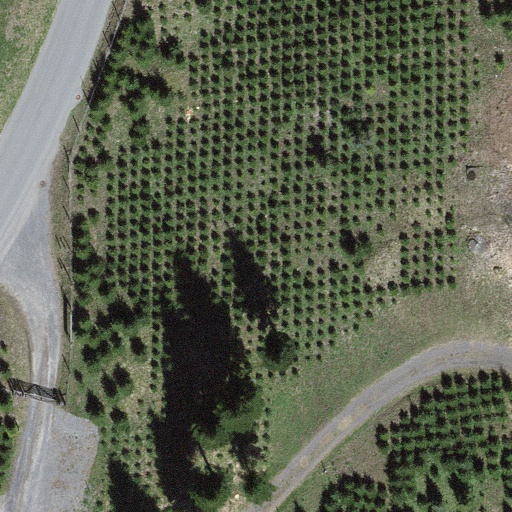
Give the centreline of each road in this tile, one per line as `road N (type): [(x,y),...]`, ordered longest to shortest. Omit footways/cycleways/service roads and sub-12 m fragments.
road 1 (track): [(16,511),(60,380),(37,164)]
road 2 (track): [(511,372),(502,364),(443,359),(295,511)]
road 3 (tertiary): [(0,219),(37,164),(95,0)]
